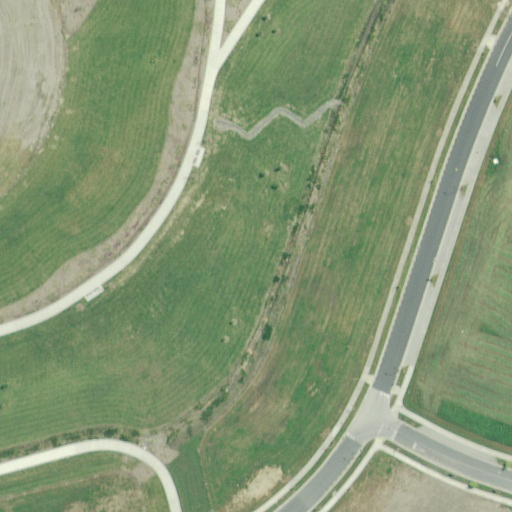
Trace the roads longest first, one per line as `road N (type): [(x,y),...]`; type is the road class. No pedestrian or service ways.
road 1 (residential): [(511,37),(455,167),(371,418)]
road 2 (residential): [(371,418),(511,482)]
road 3 (residential): [(371,418),(290,511)]
